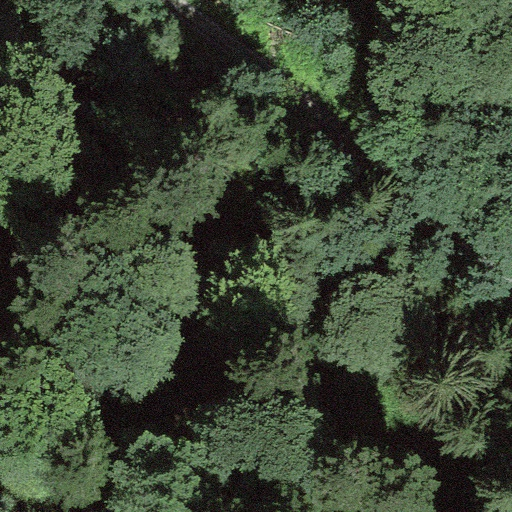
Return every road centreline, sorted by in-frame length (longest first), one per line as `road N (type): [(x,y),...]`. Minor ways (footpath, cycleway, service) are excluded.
road 1 (track): [(453,511),(305,327),(163,63),(118,0)]
road 2 (track): [(511,265),(324,85),(203,0)]
